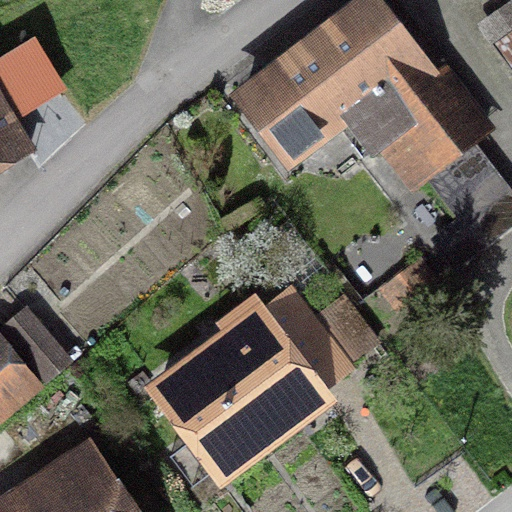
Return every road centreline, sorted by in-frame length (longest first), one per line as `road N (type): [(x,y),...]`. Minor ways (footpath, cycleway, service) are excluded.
road 1 (residential): [(0,252),(158,87)]
road 2 (residential): [(158,87),(281,0)]
